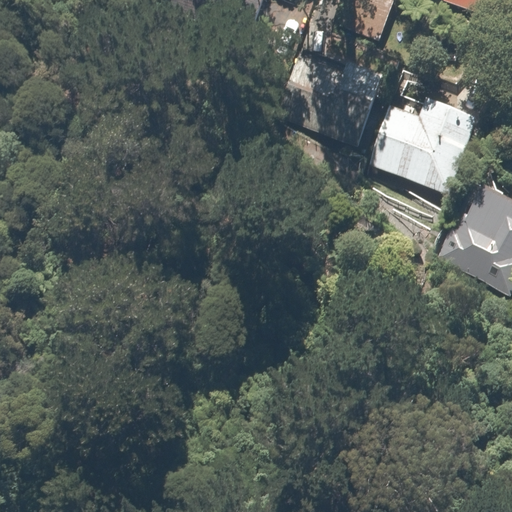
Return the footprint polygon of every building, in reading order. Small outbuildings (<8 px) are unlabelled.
[(0,0),(0,2),(35,25),(50,0),(0,0)] [(230,0),(215,0),(204,24),(245,43),(259,14),(230,0)] [(424,50),(455,0),(369,0),(362,16),(393,25),(389,35),(424,50)] [(296,170),(320,116),(253,87),(229,141),(296,170)] [(364,228),(408,155),(355,129),(343,154),(314,141),(292,189),(364,228)] [(470,257),(414,209),(352,282),(408,329),(470,257)]
